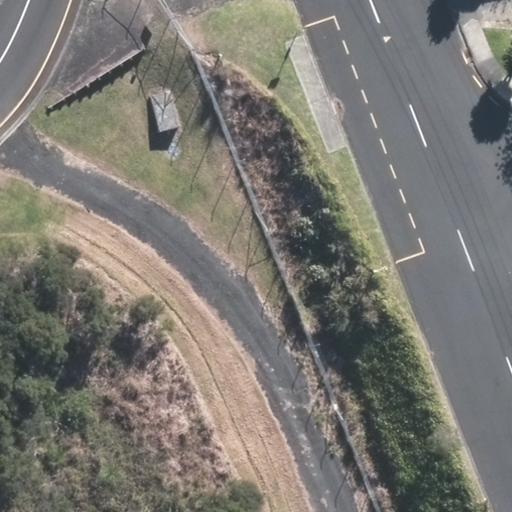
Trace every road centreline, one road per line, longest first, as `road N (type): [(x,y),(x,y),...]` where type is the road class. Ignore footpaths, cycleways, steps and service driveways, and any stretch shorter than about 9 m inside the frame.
road 1 (track): [(317,511),(188,216),(52,130),(3,57)]
road 2 (unclassified): [(464,245),(374,0)]
road 3 (unclassified): [(511,368),(464,245)]
